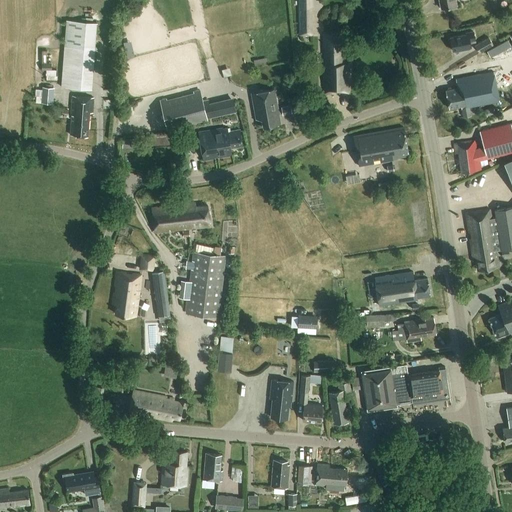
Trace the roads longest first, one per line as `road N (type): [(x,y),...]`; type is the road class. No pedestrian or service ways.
road 1 (residential): [(422,96),(227,173),(132,179)]
road 2 (unclassified): [(364,437),(327,443),(122,427),(87,433)]
road 3 (residential): [(132,179),(82,322),(87,433)]
road 4 (tertiary): [(458,309),(422,96)]
road 5 (residential): [(132,179),(92,160),(0,143)]
